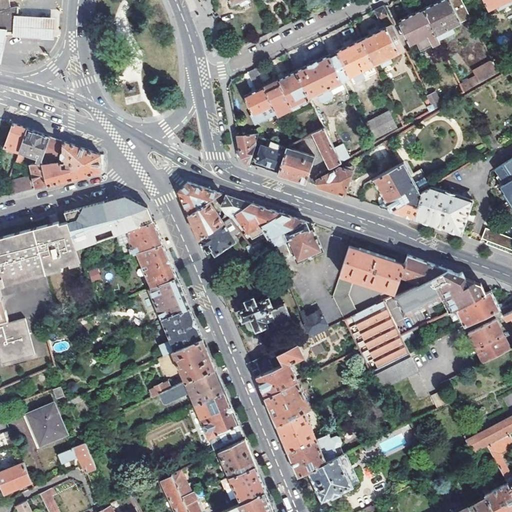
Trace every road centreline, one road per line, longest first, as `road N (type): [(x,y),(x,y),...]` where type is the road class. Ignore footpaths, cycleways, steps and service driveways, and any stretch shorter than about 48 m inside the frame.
road 1 (secondary): [(147,175),(188,253),(295,511)]
road 2 (secondary): [(511,276),(233,182)]
road 3 (residential): [(370,0),(234,66),(199,73)]
road 4 (residential): [(147,175),(0,213)]
road 5 (unknown): [(511,304),(462,332),(416,396)]
